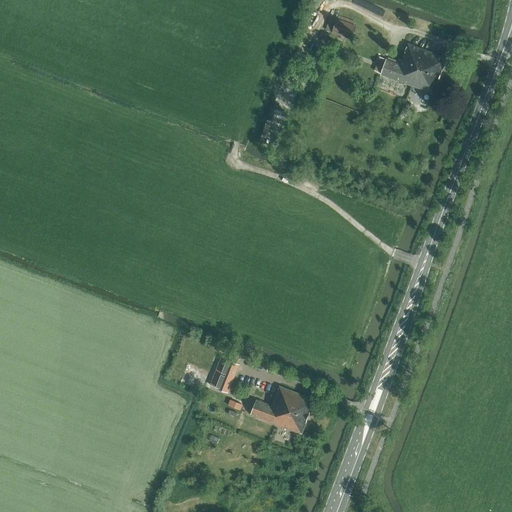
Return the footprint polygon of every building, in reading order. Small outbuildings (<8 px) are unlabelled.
[(330,17),(325,30),(332,33),(337,20),(330,17)] [(352,40),(357,27),(337,20),(332,33),(352,40)] [(433,95),(447,59),(409,44),(401,65),(383,58),(378,72),(382,73),(381,75),(433,95)] [(222,357),(214,378),(211,385),(228,392),(240,364),(222,357)] [(265,404),(259,402),(257,401),(251,415),(302,434),(315,400),(280,387),(272,407),(265,404)]
